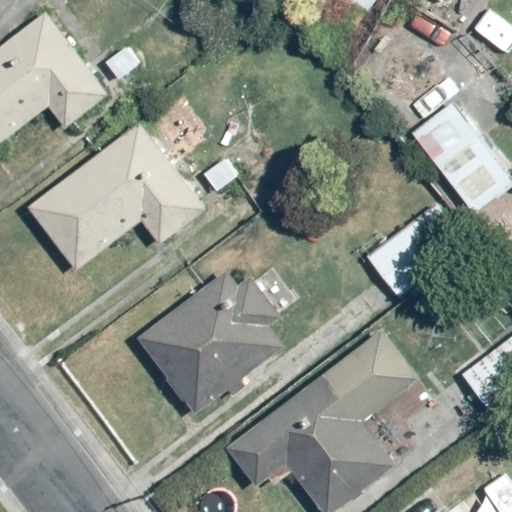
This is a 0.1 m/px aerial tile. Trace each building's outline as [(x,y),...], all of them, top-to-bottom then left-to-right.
[(356,0),(373,10),(379,0),(356,0)] [(116,88),(54,8),(0,49),(0,143),(55,101),(71,123),(116,88)] [(511,187),(511,168),(457,97),(416,129),(479,213),(511,187)] [(166,241),(212,207),(187,173),(147,120),(36,202),(83,265),(148,217),(166,241)] [(200,164),(221,191),(240,177),(265,210),(293,189),(248,129),(200,164)] [(473,244),(443,202),(372,251),(402,294),(473,244)] [(261,267),(247,278),(235,261),(137,335),(206,427),(303,353),(277,317),(291,306),(261,267)] [(424,373),(386,323),(238,435),(276,486),(298,469),(330,511),(337,511),(403,462),(368,416),(424,373)] [(511,406),(511,332),(462,362),(495,417),(511,406)] [(503,511),(481,482),(440,511),(503,511)]
